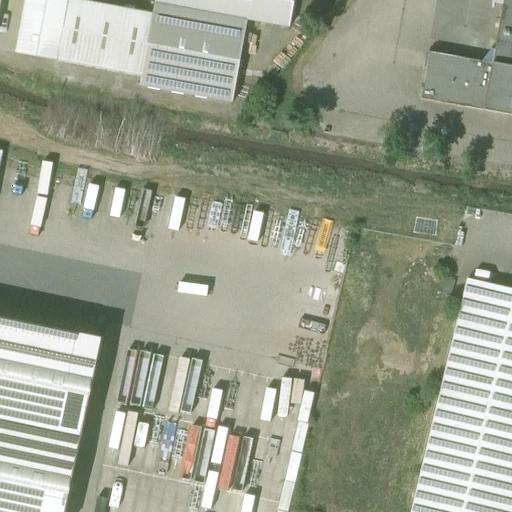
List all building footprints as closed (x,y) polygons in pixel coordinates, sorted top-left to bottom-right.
[(68,0),(26,0),(16,53),(57,61),(68,0)] [(153,16),(68,0),(57,61),(142,77),(143,77),(154,16),(153,16)] [(294,0),(155,0),(153,16),(154,16),(143,77),(142,77),(140,87),(232,104),(247,22),(289,30),(294,0)] [(511,0),(504,0),(493,65),(430,54),(424,90),(428,90),(427,100),(422,100),(422,101),(511,117),(511,0)] [(511,511),(511,291),(467,281),(411,511),(511,511)] [(65,511),(101,343),(0,322),(0,511),(65,511)]
